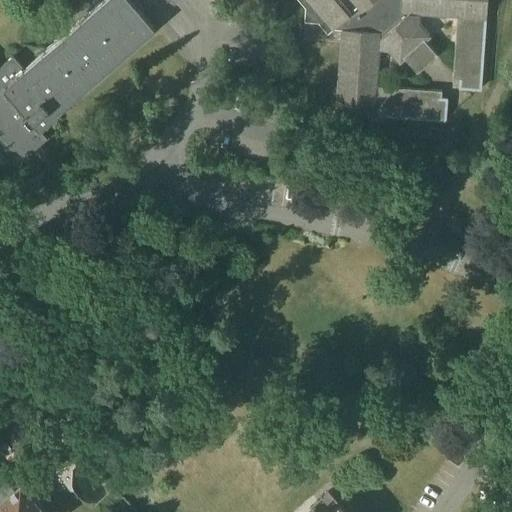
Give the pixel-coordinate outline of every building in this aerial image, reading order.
[(0,0),(0,139),(19,162),(47,138),(39,129),(154,29),(129,0),(104,0),(25,69),(13,56),(0,67),(0,0)] [(487,18),(487,0),(298,0),(306,8),(305,22),(318,23),(328,33),(333,29),(342,29),(336,113),(374,116),(374,114),(445,120),(446,99),(441,99),(442,91),(376,86),(379,49),(389,50),(400,62),(405,58),(417,72),(437,55),(425,40),(430,36),(419,23),(420,14),(457,16),(453,82),(460,82),(460,88),(480,89),(485,18),(487,18)] [(455,290),(445,303),(461,316),(471,302),(455,290)] [(26,430),(15,417),(0,430),(11,442),(26,430)] [(44,511),(39,505),(40,496),(31,495),(21,483),(15,488),(7,479),(0,484),(0,498),(1,499),(0,499),(0,511),(44,511)] [(345,511),(341,506),(328,491),(317,501),(308,509),(310,511),(345,511)]
